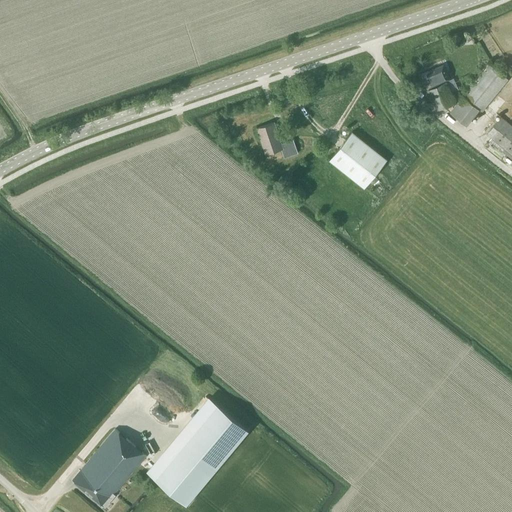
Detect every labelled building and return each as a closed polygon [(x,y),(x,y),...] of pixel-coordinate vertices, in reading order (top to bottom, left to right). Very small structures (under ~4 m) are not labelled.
[(466,125),(480,109),(482,111),(508,79),(489,63),(450,112),(466,125)] [(455,101),(446,81),(450,79),(443,64),(431,70),(421,74),(437,109),(455,101)] [(511,125),(501,116),(487,134),(492,137),(489,140),(511,158),(511,125)] [(285,157),(298,152),(293,139),(282,143),(274,122),(257,127),(266,153),(282,148),(285,157)] [(364,187),(387,159),(352,131),(329,159),(364,187)] [(216,402),(154,476),(186,503),(249,429),(216,402)] [(114,493),(147,454),(116,428),(72,480),(86,492),(89,495),(89,494),(102,505),(103,505),(105,507),(109,501),(112,503),(117,496),(114,493)]
